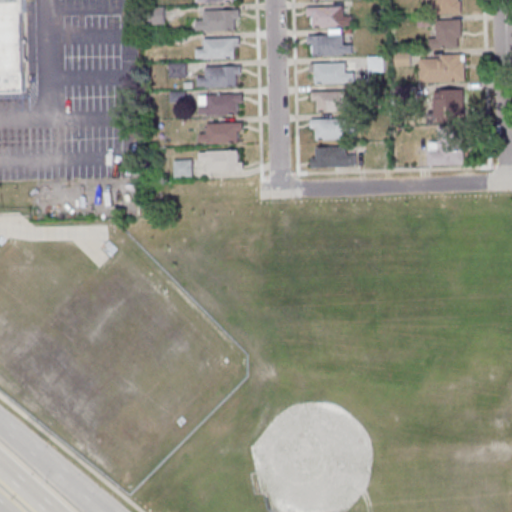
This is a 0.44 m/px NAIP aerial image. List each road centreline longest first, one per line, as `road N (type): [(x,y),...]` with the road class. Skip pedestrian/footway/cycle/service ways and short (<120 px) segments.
road 1 (residential): [(511,182),(279,190)]
road 2 (residential): [(279,190),(272,0)]
road 3 (residential): [(506,183),(500,0)]
